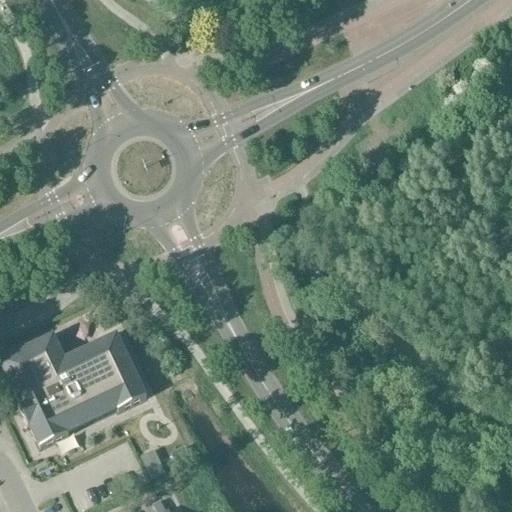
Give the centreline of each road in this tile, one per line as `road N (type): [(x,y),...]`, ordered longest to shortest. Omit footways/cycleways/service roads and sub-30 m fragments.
road 1 (secondary): [(232,333),(287,421),(364,511)]
road 2 (secondary): [(307,92),(471,0)]
road 3 (secondary): [(147,216),(220,327),(232,333)]
road 4 (secondary): [(232,333),(180,197)]
road 5 (secondary): [(307,92),(170,133)]
road 6 (secondary): [(189,171),(307,92)]
road 7 (secondary): [(61,21),(102,146)]
road 8 (secondary): [(143,123),(61,21)]
road 9 (tertiary): [(0,246),(113,205)]
